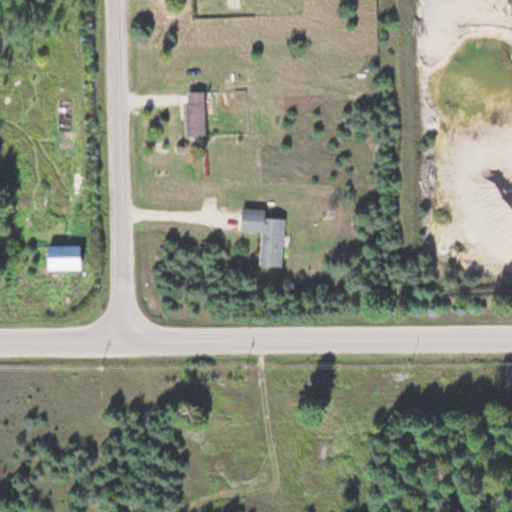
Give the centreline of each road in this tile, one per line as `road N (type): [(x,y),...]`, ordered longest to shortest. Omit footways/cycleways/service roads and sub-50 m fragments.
road 1 (tertiary): [(511,342),(0,343)]
road 2 (residential): [(130,343),(117,0)]
